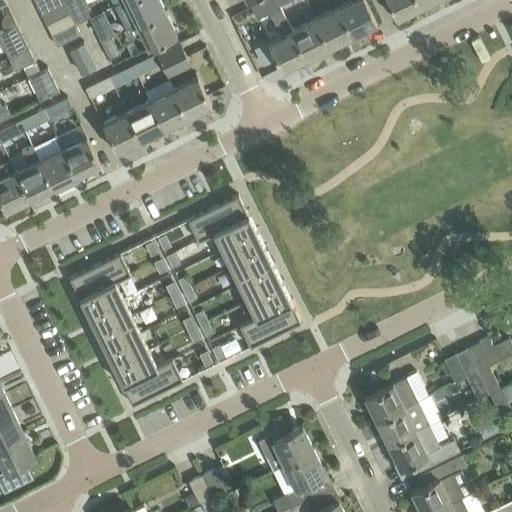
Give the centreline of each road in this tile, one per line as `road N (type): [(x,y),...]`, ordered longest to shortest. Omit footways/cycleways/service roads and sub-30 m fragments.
road 1 (residential): [(0,252),(263,126)]
road 2 (residential): [(263,126),(511,4)]
road 3 (residential): [(92,481),(310,368)]
road 4 (residential): [(310,368),(511,270)]
road 5 (residential): [(92,481),(0,291)]
road 6 (residential): [(380,511),(310,368)]
road 7 (residential): [(263,126),(203,0)]
